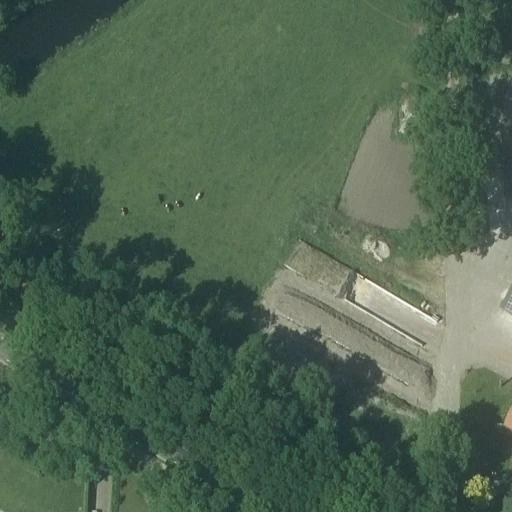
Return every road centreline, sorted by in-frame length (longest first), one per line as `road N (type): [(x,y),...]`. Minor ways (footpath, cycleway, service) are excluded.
road 1 (tertiary): [(0,352),(268,511)]
road 2 (unknown): [(445,511),(453,350),(511,230)]
